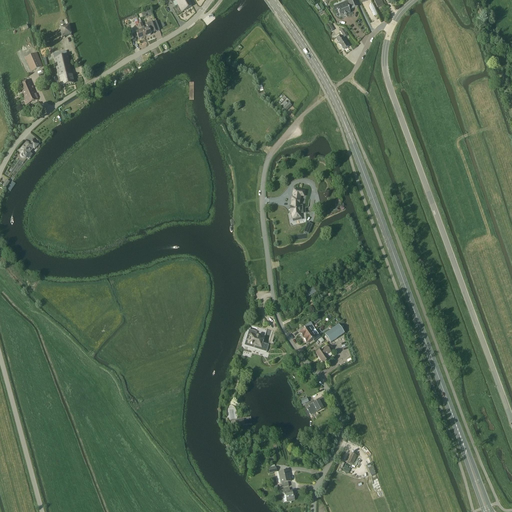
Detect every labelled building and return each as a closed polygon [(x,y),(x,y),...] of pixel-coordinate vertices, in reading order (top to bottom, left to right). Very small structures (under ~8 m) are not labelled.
[(188,0),(178,0),(175,2),(182,13),(192,7),(188,0)] [(338,12),(335,13),(337,17),(339,16),(340,17),(343,16),(344,16),(346,15),(350,13),(349,11),(351,10),(358,8),(354,0),(350,0),(347,1),(349,5),(347,6),(337,10),(338,12)] [(380,0),(376,0),(374,1),(377,8),(383,6),(380,0)] [(373,5),(369,6),(373,16),(374,17),(377,15),(373,5)] [(140,24),(145,37),(151,35),(150,33),(153,32),(154,33),(157,32),(159,31),(156,22),(153,23),(147,25),(148,28),(145,30),(142,23),(141,22),(139,22),(140,24)] [(139,29),(140,31),(136,33),(138,40),(145,37),(140,24),(138,25),(139,29)] [(69,27),(68,27),(60,29),(62,38),(70,36),(71,36),(69,27)] [(343,50),(348,47),(341,36),(336,39),(343,50)] [(43,67),(37,53),(25,59),(31,73),(43,67)] [(67,56),(54,59),(59,80),(60,79),(62,86),(74,83),(67,56)] [(22,95),(34,90),(29,80),(18,85),(22,95)] [(38,99),(34,90),(22,95),(27,105),(38,99)] [(288,102),(287,103),(285,101),(281,105),(286,111),(291,106),(288,102)] [(32,140),(29,145),(26,142),(24,145),(19,152),(22,153),(21,154),(21,155),(21,156),(21,157),(21,158),(22,158),(23,158),(23,159),(23,158),(24,158),(25,158),(25,157),(31,151),(30,150),(32,147),(34,149),(38,145),(32,140)] [(303,211),(304,200),(302,200),(303,196),(303,193),(294,191),(294,194),(295,194),(294,199),(293,199),(292,203),(292,208),(290,208),(290,214),(293,213),(295,224),(306,222),(303,211)] [(315,294),(312,289),(306,292),(305,293),(307,298),(309,297),(315,294)] [(299,333),(303,338),(313,331),(310,327),(312,325),(310,323),(304,327),(305,330),(303,331),(299,333)] [(330,343),(344,334),(338,325),(324,335),(330,343)] [(257,336),(255,336),(256,333),(249,331),(245,344),(259,348),(258,350),(266,353),(268,346),(263,344),(264,339),(260,337),(260,336),(259,336),(259,335),(258,335),(257,335),(257,336)] [(313,331),(303,338),(306,343),(312,339),(314,342),(320,337),(318,335),(316,336),(313,331)] [(324,350),(322,351),(321,350),(315,353),(323,363),(329,359),(326,356),(331,353),(326,346),(323,348),(324,350)] [(313,415),(317,412),(323,409),(318,401),(313,403),(308,405),(313,415)] [(357,456),(350,453),(346,462),(353,465),(357,456)] [(283,470),(282,472),(278,473),(281,484),(281,483),(281,484),(279,485),(280,488),(288,487),(287,482),(290,481),(289,477),(288,477),(287,471),(285,471),(283,470)] [(282,494),(283,494),(284,497),(285,496),(286,502),(289,502),(291,503),(292,501),(294,501),(293,496),(292,495),(294,494),(296,492),(294,491),(291,492),(291,491),(290,492),(289,489),(281,490),(282,494)]
